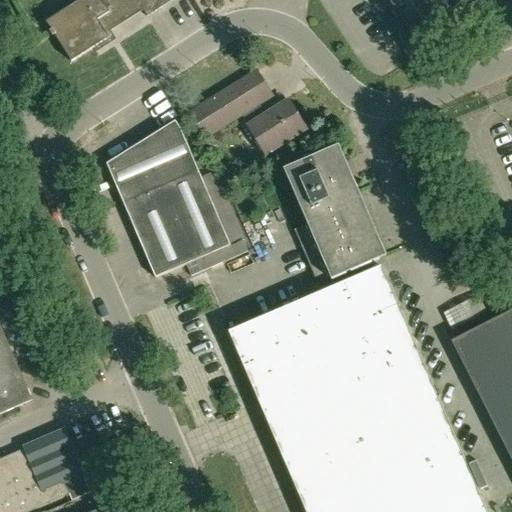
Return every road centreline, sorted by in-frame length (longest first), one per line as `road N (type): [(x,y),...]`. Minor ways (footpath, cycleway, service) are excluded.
road 1 (unclassified): [(52,155),(76,122),(245,22),(291,31),(352,93),(383,105),(407,104),(511,61)]
road 2 (unclassified): [(199,511),(52,155)]
